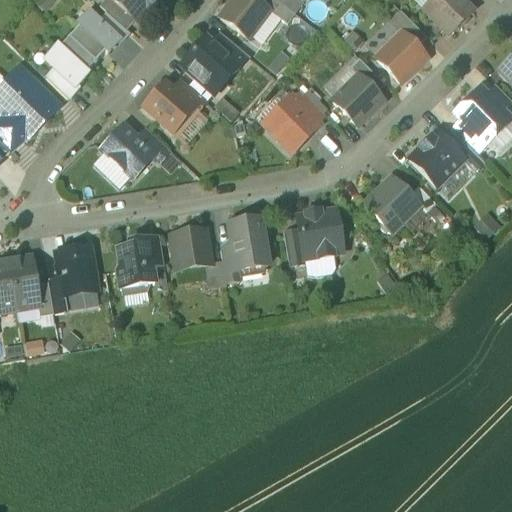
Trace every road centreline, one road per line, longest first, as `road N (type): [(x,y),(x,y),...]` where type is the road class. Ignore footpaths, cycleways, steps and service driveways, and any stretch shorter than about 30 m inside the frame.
road 1 (residential): [(511,11),(357,162),(234,194),(31,225)]
road 2 (residential): [(31,225),(33,187),(43,170),(198,0)]
